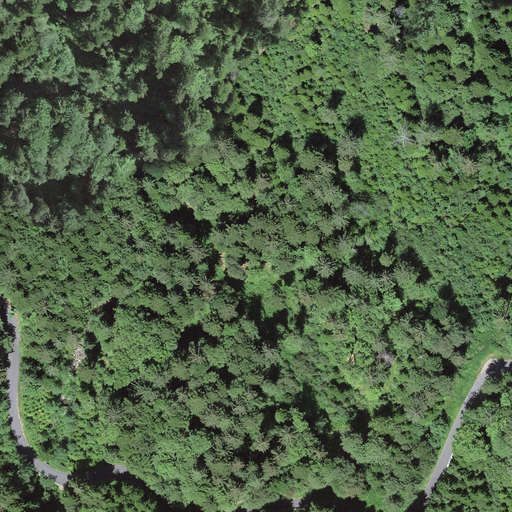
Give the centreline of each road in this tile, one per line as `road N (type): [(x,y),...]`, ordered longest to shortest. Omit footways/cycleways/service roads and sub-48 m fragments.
road 1 (unclassified): [(181,511),(131,473),(70,478),(35,462),(19,435),(13,340),(0,302)]
road 2 (unclassified): [(511,364),(478,384),(413,511)]
